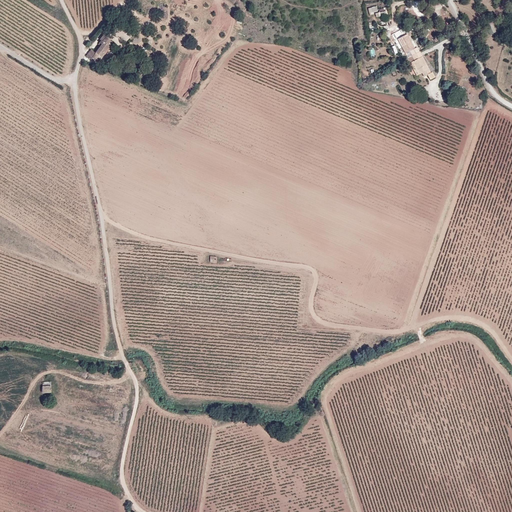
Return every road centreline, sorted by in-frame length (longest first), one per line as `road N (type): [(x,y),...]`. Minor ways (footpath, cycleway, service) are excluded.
road 1 (unclassified): [(146,511),(122,472),(137,386),(116,329),(75,89),(81,43),(63,0)]
road 2 (unclassified): [(448,0),(494,94),(511,105)]
